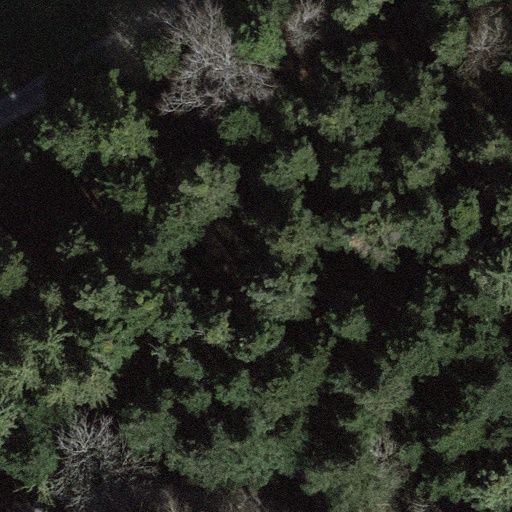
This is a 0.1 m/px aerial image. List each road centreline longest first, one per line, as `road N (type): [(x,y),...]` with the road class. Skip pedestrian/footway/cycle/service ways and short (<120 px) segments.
road 1 (unclassified): [(0,110),(198,0)]
road 2 (track): [(257,511),(168,495),(95,498),(47,511)]
